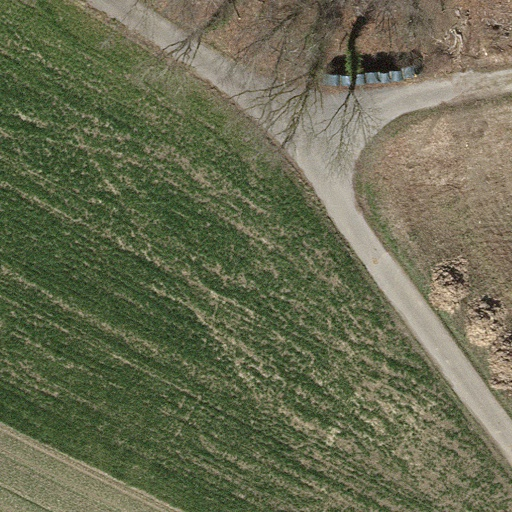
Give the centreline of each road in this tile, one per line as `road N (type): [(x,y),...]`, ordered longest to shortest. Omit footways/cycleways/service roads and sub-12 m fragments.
road 1 (track): [(45,0),(288,137),(511,439)]
road 2 (track): [(511,80),(288,137)]
